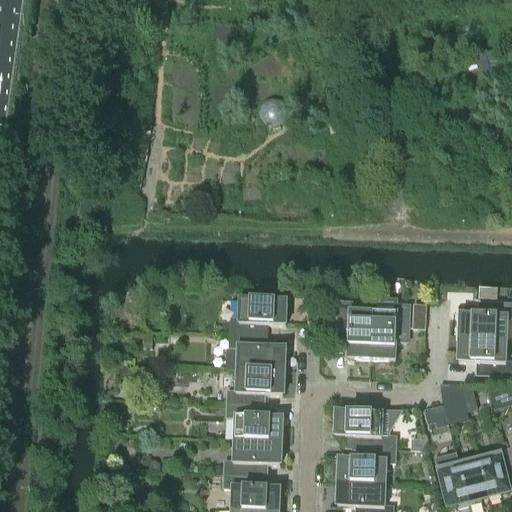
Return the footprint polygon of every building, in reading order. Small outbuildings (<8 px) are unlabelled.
[(491,53),(479,57),(487,80),(499,76),(491,53)] [(140,192),(152,125),(145,124),(142,123),(130,189),(140,192)] [(230,325),(229,339),(262,340),(263,329),(285,330),(286,305),(239,303),(238,326),(230,325)] [(347,362),(354,363),(363,364),(371,364),(373,316),(351,315),(352,307),(337,306),(336,339),(348,340),(347,362)] [(460,318),(460,325),(459,329),(458,336),(458,342),(506,344),(507,323),(511,322),(511,308),(483,307),(482,319),(460,318)] [(394,317),(373,316),(371,364),(380,364),(388,364),(395,364),(396,342),(408,342),(409,309),(395,309),(394,317)] [(414,327),(425,328),(426,312),(415,311),(414,327)] [(319,352),(331,352),(332,336),(320,335),(319,352)] [(262,351),(262,340),(229,339),(229,352),(237,352),(236,374),(284,376),(284,372),(284,366),(284,362),(284,359),(284,352),(262,351)] [(506,344),(458,342),(458,350),(458,354),(458,360),(458,366),(476,367),(476,379),(493,380),(493,390),(504,390),(511,390),(511,366),(505,366),(506,344)] [(284,376),(236,374),(235,396),(227,395),(226,408),(259,410),(260,399),(282,400),(283,393),(284,385),(284,382),(284,376)] [(445,388),(439,388),(443,404),(444,407),(447,422),(448,427),(448,428),(470,423),(467,414),(464,399),(462,393),(461,389),(445,388)] [(493,390),(489,390),(495,411),(509,408),(504,390),(493,390)] [(472,391),(462,393),(464,399),(467,414),(478,412),(472,391)] [(444,407),(423,412),(427,426),(447,422),(444,407)] [(259,421),(259,410),(226,408),(226,422),(234,422),(233,444),(281,446),(282,440),(282,436),(281,429),(281,422),(259,421)] [(381,417),(335,416),(334,440),(356,441),(356,454),(362,454),(395,455),(395,441),(388,440),(388,436),(401,416),(381,415),(381,417)] [(281,446),(233,444),(232,466),(224,465),(223,479),(256,481),(257,469),(279,470),(280,463),(281,457),(281,453),(281,450),(281,446)] [(424,446),(412,446),(412,455),(424,455),(424,446)] [(339,463),(339,469),(338,477),(337,481),(337,487),(385,489),(386,467),(394,467),(395,455),(362,454),(361,464),(339,463)] [(479,462),(489,501),(490,504),(500,501),(499,498),(509,496),(499,457),(479,462)] [(479,462),(458,467),(468,509),(480,506),(480,503),(489,501),(479,462)] [(458,511),(468,509),(458,467),(437,472),(447,511),(457,509),(458,511)] [(256,492),(256,481),(223,479),(223,492),(231,493),(230,511),(278,511),(279,509),(278,499),(279,493),(256,492)] [(385,489),(337,487),(337,504),(337,511),(360,511),(359,511),(392,511),(393,511),(384,510),(385,489)]
